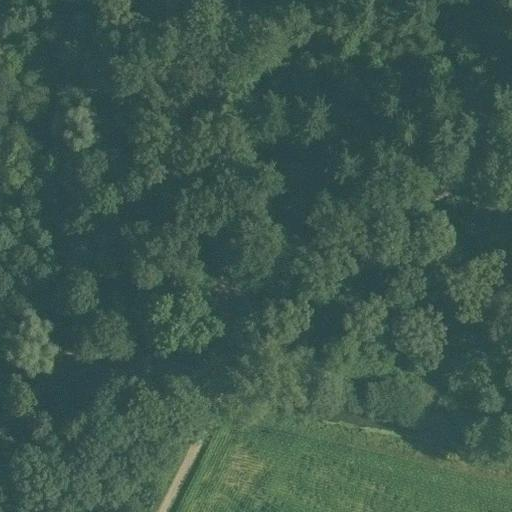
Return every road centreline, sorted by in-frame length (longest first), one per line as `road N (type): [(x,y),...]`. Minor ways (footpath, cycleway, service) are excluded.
road 1 (track): [(169,0),(214,131),(225,301),(316,244),(511,160)]
road 2 (unclassified): [(164,511),(223,356),(225,301)]
road 3 (track): [(295,0),(194,65)]
